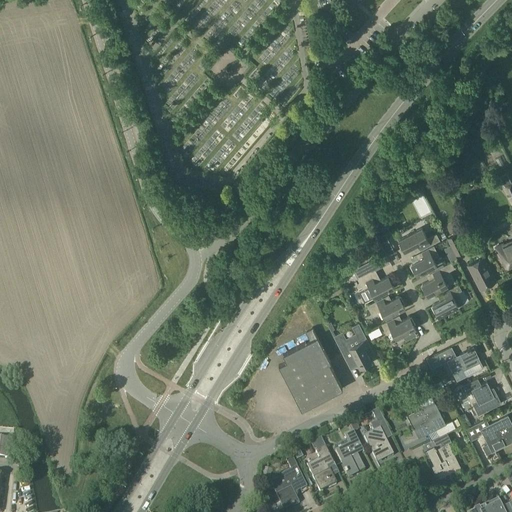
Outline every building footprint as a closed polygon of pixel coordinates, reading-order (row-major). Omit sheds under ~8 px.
[(471,112),(482,107),(476,95),(457,104),(464,119),(471,112)] [(511,204),(511,178),(508,170),(497,176),(511,205),(511,204)] [(384,212),(372,228),(373,228),(379,232),(390,216),(384,212)] [(426,238),(420,227),(397,239),(403,250),(417,243),(420,249),(438,239),(435,234),(426,238)] [(464,251),(455,233),(446,237),(455,255),(464,251)] [(394,251),(385,234),(377,237),(386,255),(394,251)] [(511,240),(497,248),(505,265),(511,261),(511,240)] [(436,264),(432,257),(437,254),(432,245),(421,251),(423,256),(410,263),(416,275),(436,264)] [(389,262),(384,253),(379,256),(383,265),(389,262)] [(467,265),(480,289),(488,284),(486,281),(490,279),(486,270),(489,268),(483,256),(467,265)] [(453,281),(448,270),(453,267),(450,261),(431,271),(434,276),(421,283),(427,295),(453,281)] [(369,272),(375,269),(372,263),(359,269),(362,275),(368,272),(369,272)] [(362,275),(357,278),(362,288),(358,290),(364,302),(373,297),(393,287),(387,275),(374,282),(369,272),(368,272),(362,275)] [(445,297),(432,304),(438,315),(457,305),(458,306),(463,303),(459,295),(457,291),(460,289),(457,284),(442,291),(445,297)] [(372,315),(375,313),(381,310),(384,317),(404,307),(398,295),(384,302),(382,297),(367,305),(372,315)] [(403,338),(401,334),(414,327),(408,316),(395,323),(392,317),(381,323),(386,333),(391,330),(395,337),(397,341),(403,338)] [(357,362),(359,367),(370,361),(364,348),(369,345),(358,323),(352,326),(355,333),(345,339),(341,332),(333,336),(349,366),(357,362)] [(278,365),(301,409),(342,388),(328,363),(330,362),(312,327),(310,328),(311,329),(306,331),(310,339),(282,354),(286,361),(278,365)] [(456,356),(451,346),(436,354),(441,364),(447,361),(457,381),(467,376),(464,370),(480,362),(473,347),(471,348),(467,350),(456,356)] [(476,400),(472,403),(474,406),(473,406),(478,415),(501,402),(495,391),(493,386),(490,388),(487,381),(481,384),(477,378),(463,385),(467,392),(471,390),(476,400)] [(440,435),(447,432),(455,428),(452,421),(443,426),(432,404),(422,409),(422,408),(407,416),(418,438),(437,429),(440,435)] [(486,419),(465,429),(470,440),(476,437),(474,433),(481,429),(488,444),(492,451),(495,449),(511,440),(511,424),(508,416),(489,425),(486,419)] [(369,426),(373,433),(364,438),(376,463),(386,458),(387,459),(393,456),(384,438),(390,435),(382,419),(369,426)] [(447,432),(440,435),(431,440),(434,445),(426,449),(434,464),(432,465),(435,471),(437,470),(438,472),(437,472),(440,478),(446,475),(445,474),(448,473),(446,470),(449,469),(453,467),(451,464),(458,460),(448,442),(451,440),(447,432)] [(336,451),(334,452),(347,479),(364,471),(356,456),(362,453),(353,433),(344,438),(345,441),(334,447),(336,451)] [(0,458),(18,460),(19,448),(13,447),(14,440),(0,438),(0,458)] [(322,444),(320,439),(311,444),(313,448),(322,444)] [(315,453),(318,460),(306,466),(319,493),(335,485),(327,468),(333,465),(325,448),(315,453)] [(284,477),(270,485),(280,504),(275,506),(278,511),(281,511),(286,510),(298,504),(293,493),(299,490),(300,492),(306,488),(296,468),(291,459),(285,462),(290,471),(282,475),(284,477)] [(503,511),(498,499),(471,511),(503,511)]
